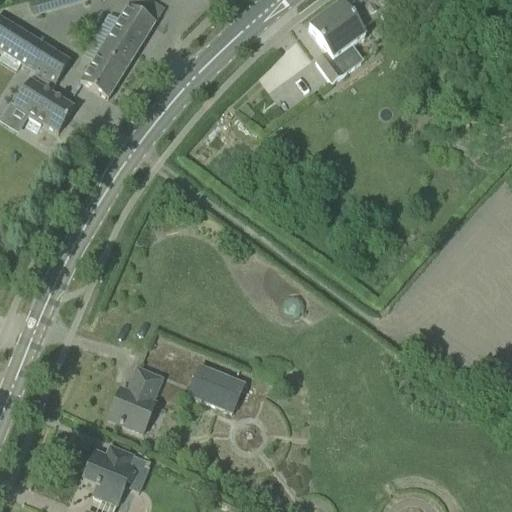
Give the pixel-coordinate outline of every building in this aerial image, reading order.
[(107,103),(163,13),(142,0),(132,0),(79,85),(107,103)] [(382,24),(394,16),(382,0),(352,0),(340,9),(339,8),(307,32),(326,58),(314,66),(330,88),(361,66),(351,51),(364,41),(358,34),(378,19),(382,24)] [(0,44),(10,29),(0,23),(0,44)] [(0,54),(10,61),(24,38),(10,29),(0,44),(0,54)] [(24,70),(39,47),(24,38),(10,61),(24,70)] [(39,79),(53,56),(39,47),(24,70),(35,76),(39,79)] [(68,66),(53,56),(39,79),(53,88),(54,89),(68,66)] [(73,112),(48,96),(53,88),(39,79),(35,76),(30,85),(29,84),(13,110),(29,120),(27,122),(39,130),(41,127),(57,137),(73,112)] [(200,369),(188,399),(231,416),(243,388),(243,387),(200,369)] [(136,373),(126,397),(119,394),(106,424),(142,438),(154,408),(150,407),(160,384),(136,373)] [(94,492),(95,492),(92,501),(116,511),(132,471),(129,469),(133,460),(108,450),(108,451),(110,452),(107,460),(94,455),(81,485),(94,490),(94,492)]
